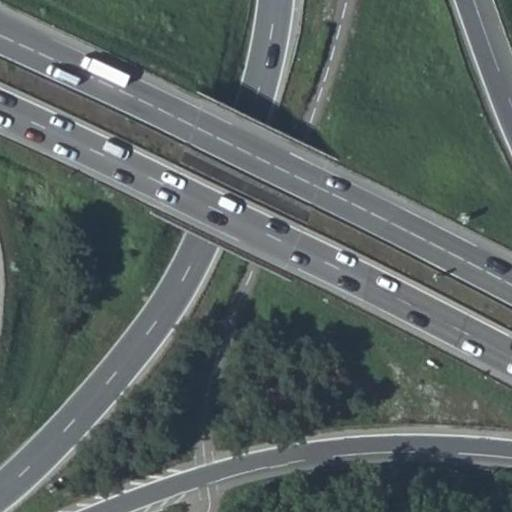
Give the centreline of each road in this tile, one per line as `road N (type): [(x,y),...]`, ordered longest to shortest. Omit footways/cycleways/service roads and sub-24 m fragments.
road 1 (trunk): [(0,492),(71,427),(178,290),(234,174),(277,0)]
road 2 (trunk): [(511,285),(0,35)]
road 3 (trunk): [(0,108),(511,358)]
road 4 (trunk): [(110,511),(205,474),(306,451),(403,443),(511,451)]
road 5 (trunk): [(511,123),(466,0)]
